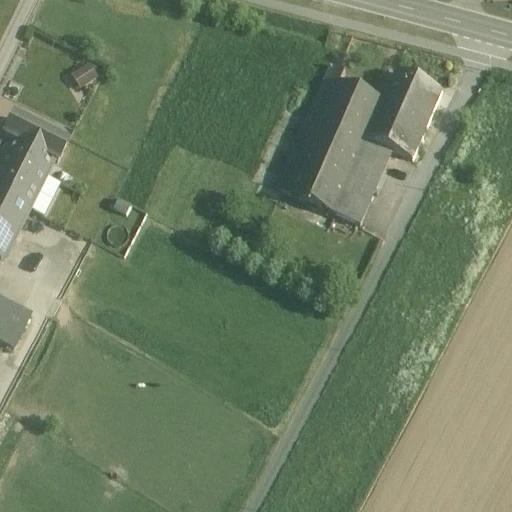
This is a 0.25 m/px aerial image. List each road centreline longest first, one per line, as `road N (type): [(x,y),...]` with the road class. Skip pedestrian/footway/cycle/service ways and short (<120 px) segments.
road 1 (residential): [(253,511),(494,32)]
road 2 (secondary): [(494,32),(369,0)]
